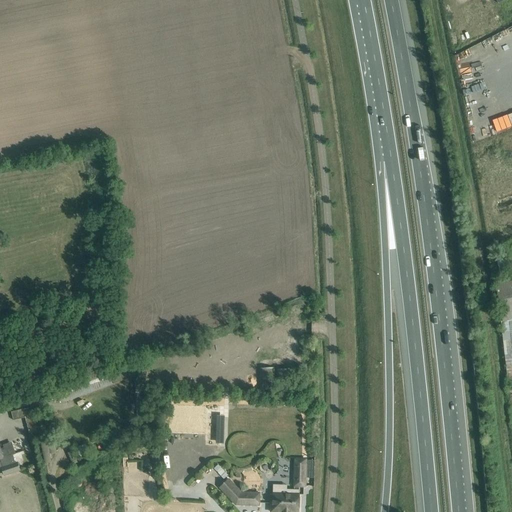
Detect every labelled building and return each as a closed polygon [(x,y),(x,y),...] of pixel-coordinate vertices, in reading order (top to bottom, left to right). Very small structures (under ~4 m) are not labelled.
[(511,250),(496,254),(500,273),(511,270),(511,250)] [(511,276),(494,281),(502,321),(511,318),(511,276)] [(51,402),(112,378),(110,373),(49,396),(51,402)] [(37,408),(24,411),(31,436),(43,433),(37,408)] [(13,419),(24,417),(22,409),(11,411),(13,419)] [(43,461),(49,461),(49,452),(54,451),(54,441),(42,441),(43,461)] [(5,467),(2,468),(5,475),(20,470),(17,463),(15,464),(12,454),(8,456),(5,448),(0,450),(0,449),(0,459),(2,458),(5,467)] [(306,460),(295,459),(294,486),(305,487),(306,460)] [(260,493),(241,493),(229,479),(220,488),(236,505),(259,505),(260,493)] [(287,489),(286,489),(286,494),(271,494),(270,511),(290,511),(299,511),(299,494),(299,489),(299,490),(287,489)]
